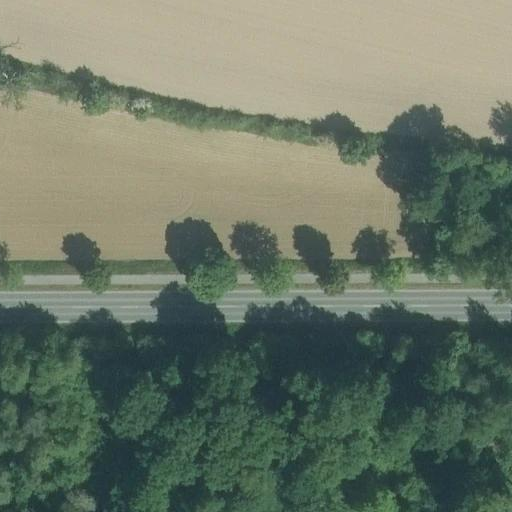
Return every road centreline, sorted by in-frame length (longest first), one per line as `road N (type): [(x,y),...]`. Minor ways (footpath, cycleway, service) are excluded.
road 1 (track): [(0,36),(203,90),(511,122)]
road 2 (primary): [(0,305),(511,304)]
